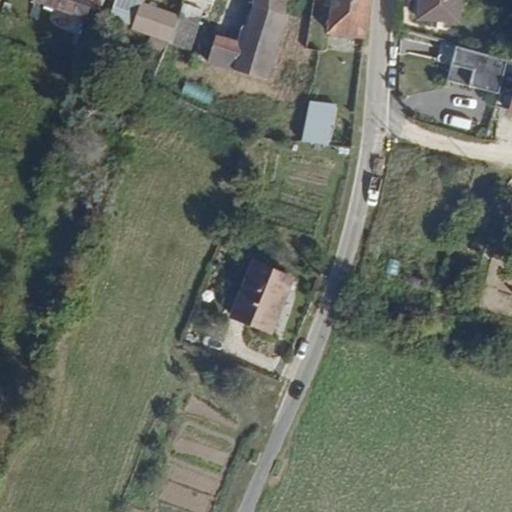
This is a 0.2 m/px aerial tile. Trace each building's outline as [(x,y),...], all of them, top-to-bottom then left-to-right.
[(0,0),(0,6),(5,8),(8,0),(0,0)] [(39,0),(37,8),(90,26),(99,0),(39,0)] [(141,15),(146,0),(120,0),(118,7),(141,15)] [(289,0),(254,0),(254,3),(237,57),(230,81),(268,92),(290,27),(285,27),(288,5),(289,0)] [(365,62),(372,0),(336,0),(332,29),(328,54),(365,62)] [(459,46),(464,0),(422,0),(417,41),(459,46)] [(139,20),(141,15),(118,7),(111,27),(134,36),(139,20)] [(189,68),(204,23),(182,16),(176,33),(167,56),(166,60),(189,68)] [(167,56),(176,33),(139,20),(134,36),(131,42),(167,56)] [(230,81),(237,57),(218,50),(209,75),(230,81)] [(506,68),(454,55),(446,84),(499,97),(506,68)] [(511,117),(511,83),(505,81),(497,113),(511,117)] [(324,165),(335,119),(311,113),(299,159),(324,165)] [(277,345),(299,290),(262,276),(241,331),(277,345)]
